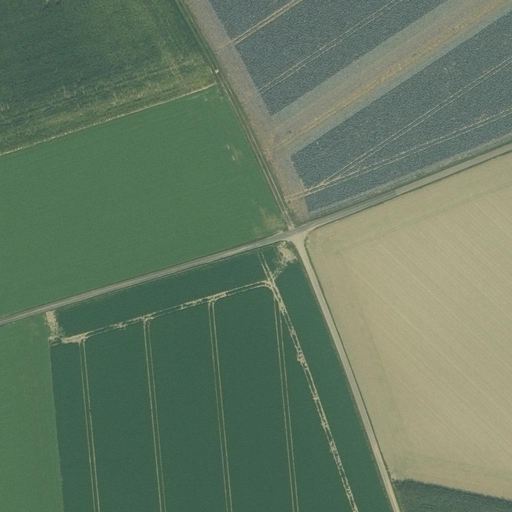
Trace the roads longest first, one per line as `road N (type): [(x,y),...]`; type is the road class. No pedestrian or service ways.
road 1 (unclassified): [(297,236),(0,321)]
road 2 (unclassified): [(297,236),(395,511)]
road 3 (track): [(177,0),(297,236)]
road 4 (unclassified): [(511,147),(297,236)]
